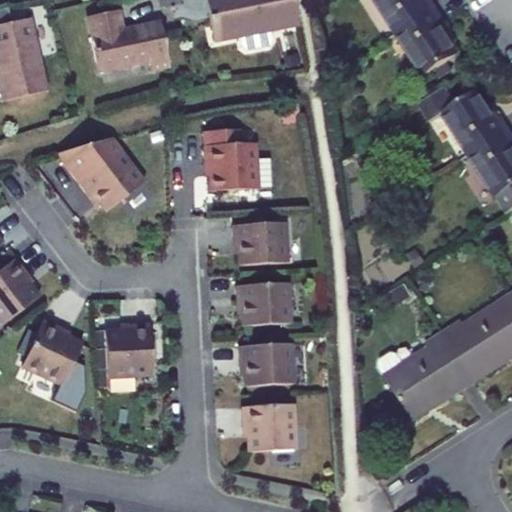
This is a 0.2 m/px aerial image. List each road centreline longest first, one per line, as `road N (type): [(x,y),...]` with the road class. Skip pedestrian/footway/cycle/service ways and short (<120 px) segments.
road 1 (residential): [(0,158),(94,277),(185,274)]
road 2 (residential): [(195,500),(185,274)]
road 3 (residential): [(0,464),(195,500)]
